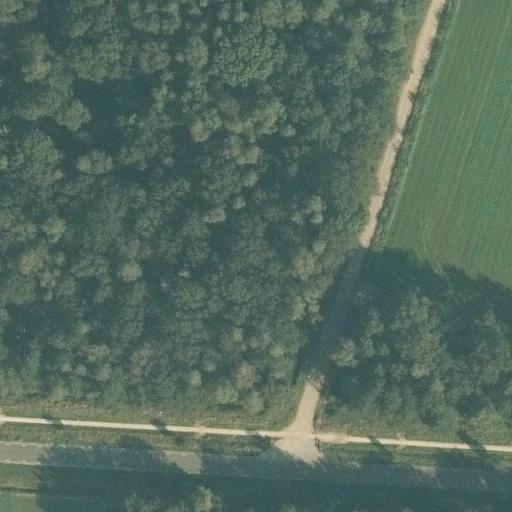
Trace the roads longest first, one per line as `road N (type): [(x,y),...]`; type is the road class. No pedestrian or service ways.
road 1 (unclassified): [(0,451),(511,481)]
road 2 (track): [(285,467),(436,0)]
